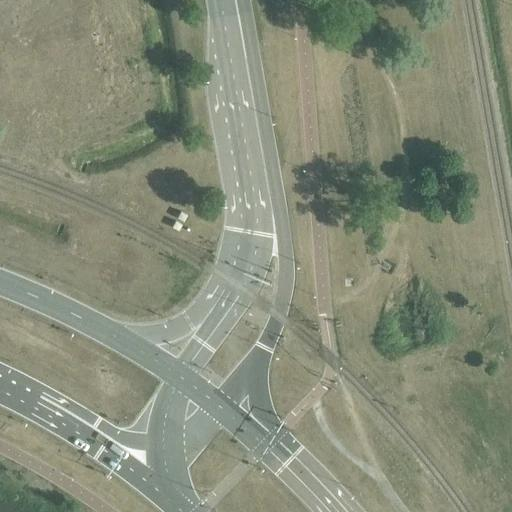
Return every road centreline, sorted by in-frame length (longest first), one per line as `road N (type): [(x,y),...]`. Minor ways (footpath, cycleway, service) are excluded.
road 1 (unclassified): [(223,406),(264,348),(284,293),(253,167)]
road 2 (unclassified): [(253,167),(224,0)]
road 3 (primary): [(335,511),(223,406)]
road 4 (unclassified): [(253,167),(246,250),(214,309)]
road 5 (primary): [(126,343),(0,280)]
road 6 (primary): [(76,423),(172,497)]
